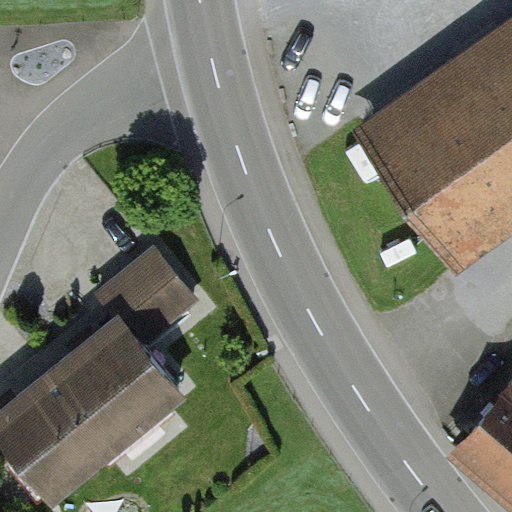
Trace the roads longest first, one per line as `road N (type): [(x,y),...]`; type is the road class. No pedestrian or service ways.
road 1 (secondary): [(445,511),(370,413),(275,246),(213,60)]
road 2 (unclassified): [(213,60),(169,71),(114,101),(46,154),(0,249)]
